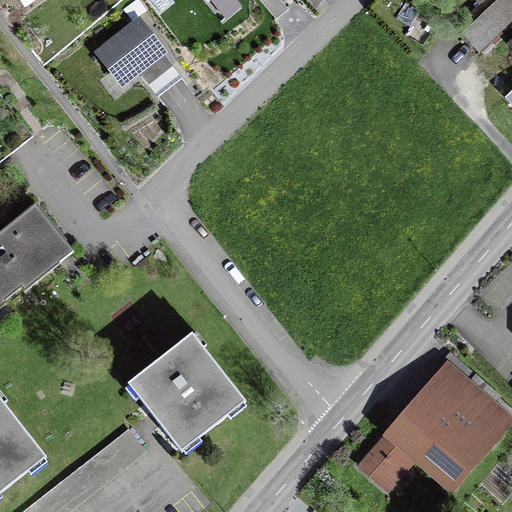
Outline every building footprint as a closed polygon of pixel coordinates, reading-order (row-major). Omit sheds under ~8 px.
[(133,22),(148,11),(139,0),(136,0),(123,10),(133,22)] [(288,10),(279,0),(260,0),(277,19),(288,10)] [(480,50),(511,18),(511,0),(498,0),(464,33),(480,50)] [(168,55),(140,18),(93,54),(121,91),(140,76),(157,98),(183,78),(166,56),(168,55)] [(0,162),(30,139),(0,100),(0,162)] [(21,292),(22,293),(73,253),(36,207),(0,235),(0,297),(3,302),(19,289),(21,292)] [(207,349),(197,337),(193,340),(192,338),(127,389),(129,391),(125,394),(135,407),(139,404),(181,458),(184,456),(186,459),(203,446),(200,443),(229,421),(231,424),(247,411),(244,407),(246,406),(204,352),(207,349)] [(473,372),(450,352),(444,360),(447,362),(356,467),(389,495),(414,466),(451,498),(511,426),(511,416),(495,401),(500,395),(476,374),(470,381),(467,378),(473,372)] [(0,494),(43,460),(0,405),(0,494)] [(71,511),(147,453),(128,430),(21,511),(71,511)]
